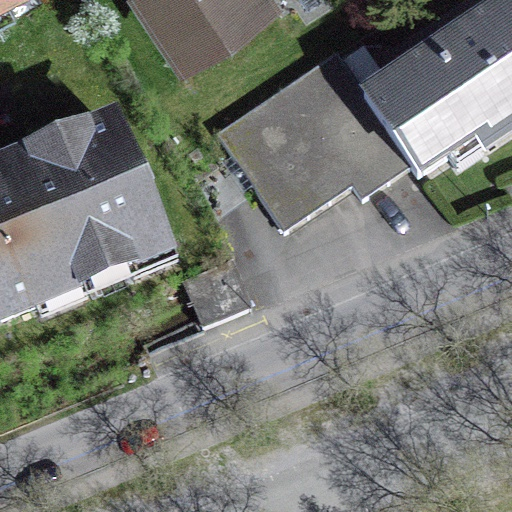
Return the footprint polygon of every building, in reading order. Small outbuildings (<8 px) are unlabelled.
[(147,0),(186,58),(272,0),(271,0),(147,0)] [(511,3),(367,101),(365,102),(411,170),(418,181),(473,144),(479,153),(511,130),(511,3)] [(365,102),(367,101),(337,57),(217,137),(283,236),(353,189),(362,203),(411,170),(365,102)] [(0,320),(1,322),(163,255),(112,132),(0,178),(0,320)] [(232,266),(184,285),(203,331),(251,311),(232,266)]
